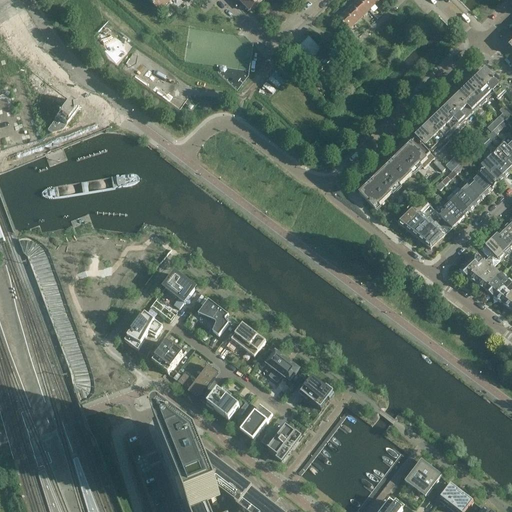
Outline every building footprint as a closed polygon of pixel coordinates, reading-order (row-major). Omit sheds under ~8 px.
[(171,2),(168,0),(149,0),(148,1),(160,13),(171,2)] [(250,13),(262,1),(261,0),(240,0),(239,1),(242,4),(245,7),(250,13)] [(375,5),(369,0),(358,0),(358,1),(368,12),(369,11),(370,11),(375,5)] [(368,12),(358,1),(351,7),(362,18),(363,17),(368,12)] [(362,18),(351,7),(344,14),(355,25),(356,24),(356,23),(362,18)] [(355,25),(344,14),(338,20),(348,31),(349,30),(350,29),(355,25)] [(330,62),(309,40),(305,44),(301,49),(292,57),(310,75),(323,63),(326,66),(330,62)] [(323,63),(310,75),(313,78),(326,66),(323,63)] [(493,81),(485,72),(478,78),(479,79),(478,80),(492,94),(498,100),(505,93),(495,82),(493,81)] [(472,114),(492,94),(478,80),(476,80),(473,83),(473,85),(471,87),(470,86),(467,88),(465,91),(466,92),(463,94),(462,94),(459,97),(459,98),(458,99),(472,114)] [(71,96),(49,131),(58,136),(63,127),(70,131),(75,124),(80,128),(84,121),(90,124),(97,111),(71,96)] [(452,133),(472,114),(458,99),(458,100),(456,99),(453,102),(453,104),(450,107),(449,106),(447,108),(445,110),(446,111),(443,114),(442,113),(439,116),(439,118),(438,119),(452,133)] [(432,153),(452,133),(438,119),(437,119),(436,119),(433,122),(433,124),(430,126),(429,125),(427,127),(425,129),(426,130),(423,133),(422,133),(419,136),(419,137),(418,138),(419,139),(432,153)] [(502,131),(508,125),(505,122),(502,125),(499,128),(502,131)] [(496,136),(502,131),(499,128),(493,133),(496,136)] [(380,207),(417,171),(432,157),(417,141),(416,140),(406,150),(403,148),(402,149),(401,150),(398,153),(400,155),(385,170),(383,168),(381,169),(380,170),(378,173),(380,175),(359,195),(366,202),(377,214),(379,213),(382,210),(380,207)] [(479,147),(476,150),(479,153),(485,148),(482,144),(479,147)] [(511,152),(508,149),(505,151),(500,146),(497,148),(501,153),(511,163),(511,152)] [(511,172),(511,163),(501,153),(499,154),(501,156),(497,160),(510,174),(511,172)] [(510,174),(497,160),(492,164),(491,162),(489,164),(505,179),(510,174)] [(445,170),(437,161),(434,164),(442,174),(445,170)] [(505,179),(489,164),(488,165),(489,167),(485,171),(499,185),(505,179)] [(499,185),(485,171),(481,175),(479,173),(478,175),(493,191),(499,185)] [(451,181),(457,176),(453,172),(447,177),(451,181)] [(493,191),(478,175),(476,176),(478,178),(473,182),(487,196),(493,191)] [(487,196),(473,182),(469,186),(468,184),(466,186),(482,202),(487,196)] [(482,202),(466,186),(465,187),(466,189),(462,193),(476,207),(482,202)] [(419,196),(410,187),(407,190),(416,199),(419,196)] [(414,201),(405,192),(402,195),(411,204),(414,201)] [(476,207),(462,193),(458,197),(456,195),(455,197),(470,213),(476,207)] [(470,213),(455,197),(453,198),(455,200),(450,204),(464,218),(470,213)] [(464,218),(450,204),(448,206),(444,202),(441,205),(441,206),(443,208),(458,224),(464,218)] [(458,224),(443,208),(441,206),(435,212),(447,224),(452,230),(458,224)] [(405,231),(422,215),(421,213),(418,216),(414,211),(398,225),(405,231)] [(393,221),(384,212),(381,215),(390,224),(391,223),(393,221)] [(411,236),(426,222),(422,218),(423,216),(422,215),(405,231),(411,236)] [(418,241),(434,225),(429,219),(426,222),(411,236),(418,241)] [(443,238),(448,234),(452,230),(447,224),(438,231),(439,232),(424,245),(431,251),(443,238)] [(439,232),(438,231),(434,227),(436,226),(434,225),(418,241),(424,245),(439,232)] [(511,228),(509,225),(503,230),(511,239),(511,228)] [(511,239),(503,230),(497,236),(511,250),(511,251),(511,239)] [(511,250),(497,236),(491,241),(507,257),(508,256),(507,254),(511,250)] [(507,257),(491,241),(485,247),(493,255),(499,262),(504,257),(505,259),(507,257)] [(493,255),(485,247),(481,251),(489,259),(493,255)] [(491,271),(493,270),(500,263),(499,262),(493,255),(489,259),(484,264),(491,271)] [(468,279),(483,265),(475,257),(459,272),(468,279)] [(477,286),(491,271),(484,264),(483,265),(468,279),(477,286)] [(485,292),(500,278),(493,270),(491,271),(477,286),(485,292)] [(166,290),(179,300),(174,307),(180,311),(185,305),(195,291),(176,276),(166,290)] [(494,299),(509,284),(501,277),(500,278),(485,292),(494,299)] [(502,306),(511,296),(511,285),(510,283),(509,284),(494,299),(502,306)] [(511,312),(511,311),(511,296),(502,306),(511,312)] [(199,316),(215,323),(216,323),(216,324),(216,325),(216,326),(216,327),(213,334),(219,338),(229,326),(226,322),(226,321),(226,320),(226,319),(229,317),(209,302),(199,316)] [(125,343),(138,353),(149,335),(156,339),(164,329),(146,316),(125,343)] [(238,348),(255,361),(267,345),(243,327),(227,348),(234,353),(238,348)] [(170,341),(153,364),(169,376),(186,353),(170,341)] [(139,354),(146,359),(150,353),(143,350),(139,354)] [(267,365),(275,371),(270,378),(277,384),(282,377),(290,384),(300,371),(290,364),(276,353),(267,365)] [(173,380),(200,400),(220,374),(210,367),(197,384),(185,375),(183,378),(178,374),(173,380)] [(302,397),(322,412),(329,402),(331,403),(335,398),(322,388),(323,387),(314,379),(308,386),(309,387),(302,397)] [(214,413),(215,412),(229,423),(240,409),(218,392),(208,406),(207,408),(214,413)] [(238,414),(241,417),(249,407),(245,404),(238,414)] [(241,433),(254,443),(273,417),(261,408),(241,433)] [(275,511),(248,491),(208,460),(196,451),(168,430),(168,429),(167,429),(166,429),(165,429),(164,429),(163,429),(162,429),(161,430),(160,431),(160,432),(159,433),(159,434),(159,435),(160,436),(166,452),(163,453),(162,454),(167,465),(166,466),(170,475),(171,475),(175,486),(175,487),(174,487),(175,487),(178,496),(178,497),(179,497),(179,496),(184,507),(184,508),(188,506),(189,511),(275,511)] [(277,462),(283,466),(290,457),(288,455),(297,445),(298,446),(303,440),(297,435),(295,437),(287,430),(269,453),(271,455),(270,455),(273,457),(278,460),(277,462)] [(409,482),(427,495),(440,478),(422,465),(409,482)] [(441,500),(456,511),(467,511),(468,511),(469,510),(474,504),(451,487),(446,493),(447,493),(446,494),(441,500)]
